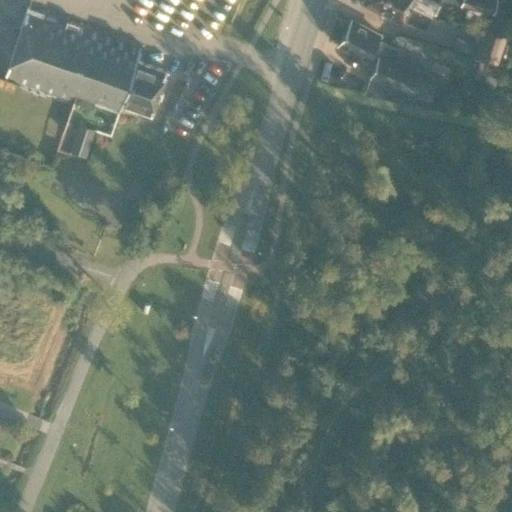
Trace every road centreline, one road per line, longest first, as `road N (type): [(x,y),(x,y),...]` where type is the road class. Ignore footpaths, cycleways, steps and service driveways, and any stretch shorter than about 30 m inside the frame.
road 1 (secondary): [(161,511),(314,0)]
road 2 (unclassified): [(27,511),(125,276)]
